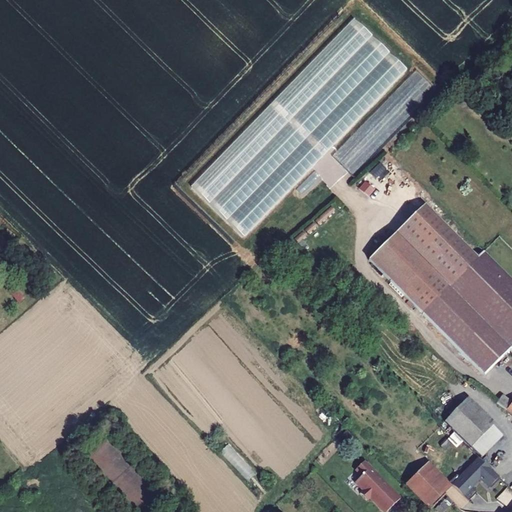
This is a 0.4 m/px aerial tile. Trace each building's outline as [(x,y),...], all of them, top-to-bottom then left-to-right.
[(348,20),(189,190),(243,244),(404,72),(348,20)] [(359,188),(368,195),(373,189),(364,182),(359,188)] [(368,264),(421,317),(436,301),(476,261),(423,209),(368,264)] [(476,261),(436,301),(470,334),(499,362),(508,353),(511,348),(511,284),(482,255),(476,261)] [(421,317),(456,352),(470,334),(436,301),(421,317)] [(456,352),(482,379),(499,362),(470,334),(456,352)] [(511,399),(503,392),(494,403),(511,416),(511,399)] [(493,424),(466,398),(441,424),(469,450),(470,448),(481,458),(502,436),(491,426),(493,424)] [(452,480),(447,485),(466,504),(475,496),(469,489),(477,481),(486,491),(496,481),(475,460),(455,480),(452,480)] [(367,500),(371,504),(373,501),(383,511),(384,511),(397,500),(361,463),(352,472),(358,478),(352,484),(359,492),(357,495),(364,502),(367,500)] [(402,488),(425,511),(449,488),(425,464),(402,488)] [(494,474),(511,490),(511,488),(511,478),(501,468),(494,474)] [(383,511),(373,501),(371,504),(378,511),(383,511)]
